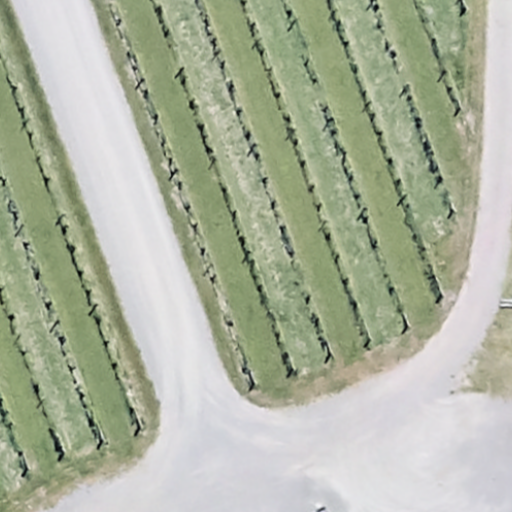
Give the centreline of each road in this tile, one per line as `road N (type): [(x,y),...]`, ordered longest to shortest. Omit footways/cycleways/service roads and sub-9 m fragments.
road 1 (unknown): [(482,0),(468,263),(442,357),(412,390),(380,404),(203,445)]
road 2 (unknown): [(59,0),(203,445)]
